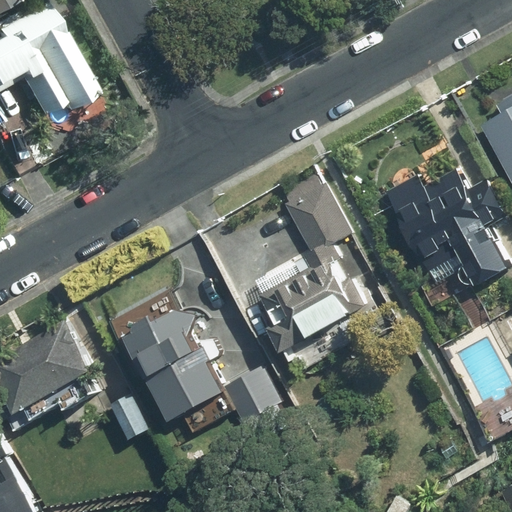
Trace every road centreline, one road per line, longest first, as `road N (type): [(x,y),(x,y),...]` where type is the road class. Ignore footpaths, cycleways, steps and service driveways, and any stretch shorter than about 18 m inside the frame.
road 1 (residential): [(202,152),(480,0)]
road 2 (residential): [(0,266),(202,152)]
road 3 (residential): [(119,0),(202,152)]
